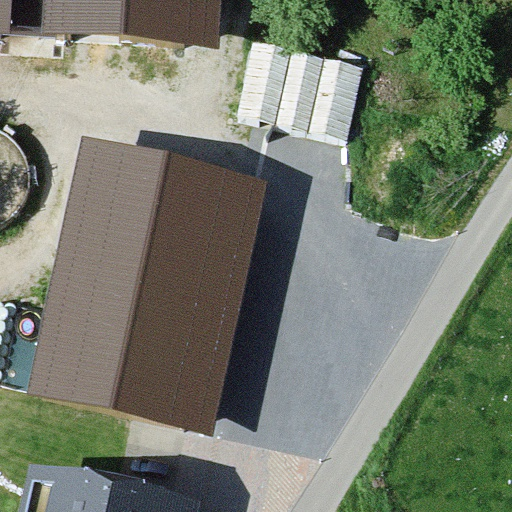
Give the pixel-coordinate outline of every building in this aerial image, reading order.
[(219,0),(0,0),(0,33),(10,34),(12,0),(41,0),(40,35),(217,46),(219,0)] [(237,113),(348,141),(369,62),(258,33),(237,113)] [(269,181),(84,139),(26,394),(211,436),(269,181)] [(0,235),(16,221),(24,194),(16,166),(0,151),(0,235)] [(195,511),(199,498),(31,460),(19,511),(195,511)]
